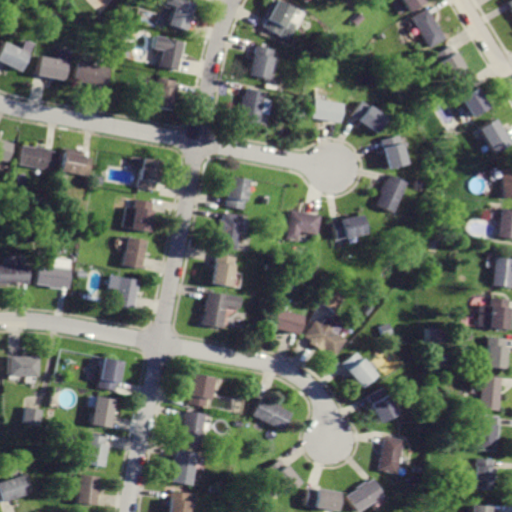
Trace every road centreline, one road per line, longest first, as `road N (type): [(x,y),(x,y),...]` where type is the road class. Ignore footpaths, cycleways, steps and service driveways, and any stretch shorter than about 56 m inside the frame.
road 1 (residential): [(229,0),(196,127),(128,511)]
road 2 (residential): [(0,322),(72,327),(281,368),(320,397),(329,443)]
road 3 (residential): [(0,103),(332,169)]
